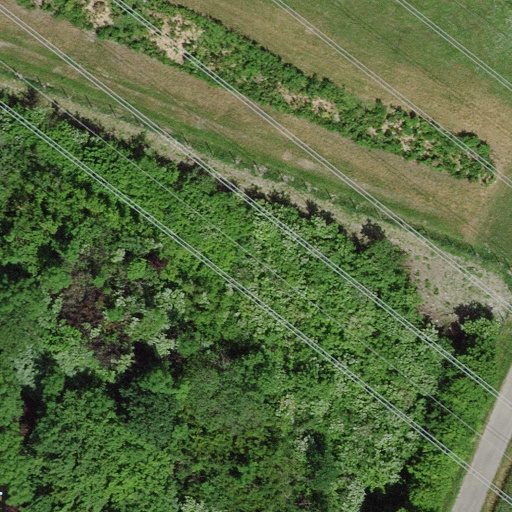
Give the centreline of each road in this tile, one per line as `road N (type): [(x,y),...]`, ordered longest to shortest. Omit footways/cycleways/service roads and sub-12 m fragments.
road 1 (track): [(0,43),(511,246)]
road 2 (unclassified): [(464,511),(511,400)]
